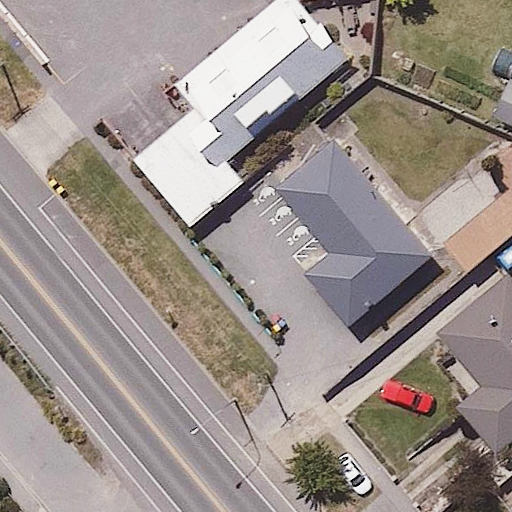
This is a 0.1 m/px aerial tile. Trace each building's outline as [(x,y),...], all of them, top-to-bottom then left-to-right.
[(340,47),(299,0),(239,0),(161,67),(182,92),(124,142),(168,194),(340,47)] [(511,75),(499,117),(511,120),(511,75)] [(326,109),(264,158),(334,245),(309,265),(353,320),(439,251),(326,109)] [(511,248),(511,146),(431,221),(481,276),(511,248)] [(511,436),(511,265),(448,320),(491,372),(464,395),(504,443),(511,436)]
